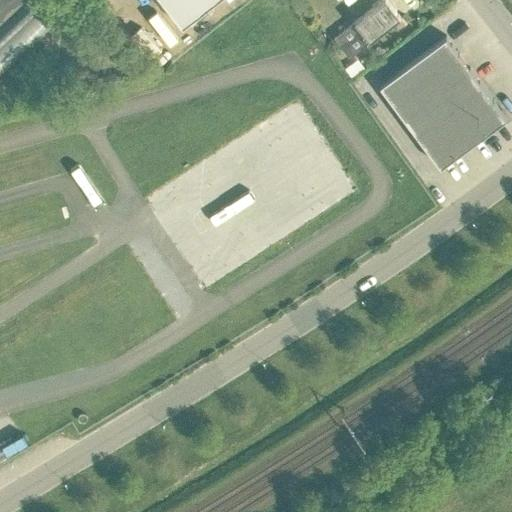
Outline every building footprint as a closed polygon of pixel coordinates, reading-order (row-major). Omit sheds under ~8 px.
[(0,0),(0,19),(20,0),(0,0)] [(163,0),(183,25),(214,0),(163,0)] [(387,0),(379,0),(334,37),(350,56),(400,16),(387,0)] [(380,83),(441,165),(506,116),(446,34),(380,83)] [(177,233),(208,282),(293,229),(274,200),(266,205),(258,193),(229,211),(222,201),(207,211),(203,204),(193,210),(199,219),(177,233)]
